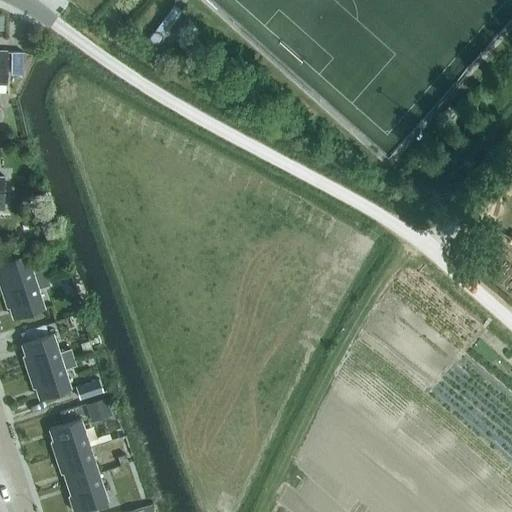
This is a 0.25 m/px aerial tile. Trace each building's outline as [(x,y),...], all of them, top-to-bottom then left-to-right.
[(22,73),(22,52),(9,52),(9,73),(22,73)] [(32,272),(25,253),(0,261),(0,274),(0,275),(0,286),(1,290),(47,277),(44,268),(32,272)] [(44,308),(37,289),(49,285),(47,277),(1,290),(7,307),(10,306),(14,318),(44,308)] [(53,333),(22,343),(26,355),(23,356),(28,372),(73,357),(71,349),(59,353),(53,333)] [(37,386),(41,398),(71,389),(64,369),(76,365),(73,357),(28,372),(33,387),(37,386)] [(75,386),(79,400),(103,391),(98,378),(75,386)] [(106,397),(85,404),(91,422),(112,414),(106,397)] [(80,418),(49,428),(53,441),(51,441),(56,457),(90,446),(80,418)] [(61,472),(63,472),(67,483),(99,473),(90,446),(56,457),(61,472)] [(125,454),(117,456),(120,465),(128,462),(125,454)] [(69,496),(74,511),(108,500),(99,473),(67,483),(71,495),(69,496)] [(126,506),(137,502),(134,494),(123,498),(126,506)] [(151,503),(125,511),(151,511),(154,511),(151,503)]
